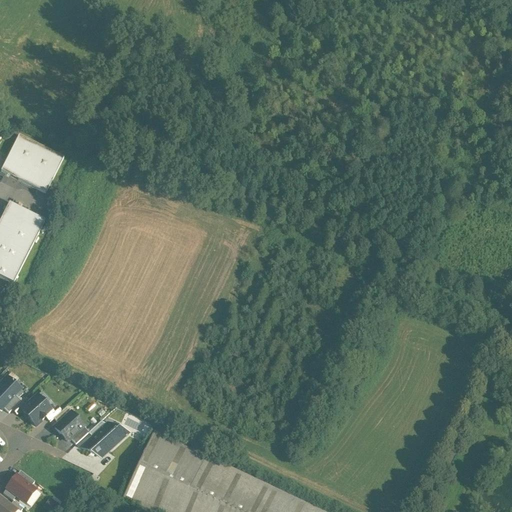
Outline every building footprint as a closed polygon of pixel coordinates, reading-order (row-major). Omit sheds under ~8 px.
[(63,159),(19,136),(1,172),(45,195),(63,159)] [(45,225),(10,206),(0,225),(0,280),(13,287),(45,225)] [(0,410),(1,412),(3,410),(15,398),(20,393),(7,380),(0,386),(0,410)] [(15,398),(3,410),(9,415),(12,411),(20,403),(15,398)] [(28,406),(21,412),(22,413),(36,428),(45,419),(51,414),(51,413),(37,398),(28,406)] [(20,403),(12,411),(17,417),(22,413),(21,412),(28,406),(23,401),(20,403)] [(56,409),(51,413),(51,414),(45,419),(49,424),(54,419),(60,413),(56,409)] [(60,425),(71,415),(65,409),(60,413),(54,419),(60,425)] [(55,430),(67,443),(71,440),(83,429),(71,415),(60,425),(55,430)] [(82,451),(100,460),(127,434),(107,425),(82,451)] [(88,434),(83,429),(71,440),(76,446),(88,434)] [(191,452),(178,446),(179,445),(178,445),(177,445),(165,439),(164,438),(163,439),(154,434),(122,501),(132,505),(131,506),(132,507),(133,506),(146,511),(145,511),(261,511),(271,490),(249,479),(249,478),(248,477),(248,479),(235,472),(235,471),(234,471),(233,472),(220,466),(221,465),(220,464),(220,465),(206,459),(207,458),(206,458),(206,459),(193,453),(193,452),(192,451),(191,452)] [(20,473),(16,478),(30,488),(34,484),(20,473)] [(30,488),(16,478),(7,490),(25,505),(35,492),(30,488)] [(16,497),(7,490),(3,495),(12,502),(16,497)] [(318,511),(310,508),(311,507),(310,507),(309,508),(296,502),(297,501),(296,500),(295,501),(282,495),(283,494),(282,493),(281,495),(271,490),(261,511),(318,511)] [(15,511),(9,507),(0,500),(0,511),(15,511)] [(20,511),(22,510),(13,503),(9,507),(15,511),(20,511)]
